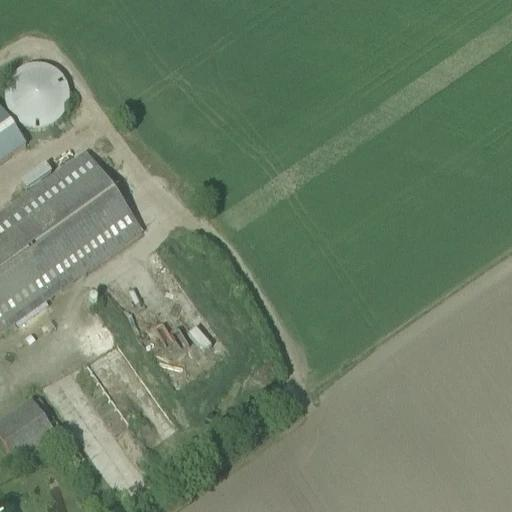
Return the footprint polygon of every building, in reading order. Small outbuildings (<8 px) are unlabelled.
[(73,94),(73,88),(71,81),(68,76),(64,71),(59,67),(53,64),(47,63),(41,63),(31,65),(25,68),(20,73),(16,78),(14,84),(12,89),(12,94),(13,100),(15,106),(19,112),(23,117),(29,121),(34,123),(41,124),(45,124),(55,122),(62,117),(66,114),(71,105),(73,99),(73,94)] [(0,168),(26,150),(0,114),(0,168)] [(0,335),(2,338),(142,238),(85,157),(0,217),(0,335)] [(19,195),(44,182),(39,172),(14,184),(19,195)] [(57,448),(32,409),(0,428),(0,447),(16,473),(57,448)]
